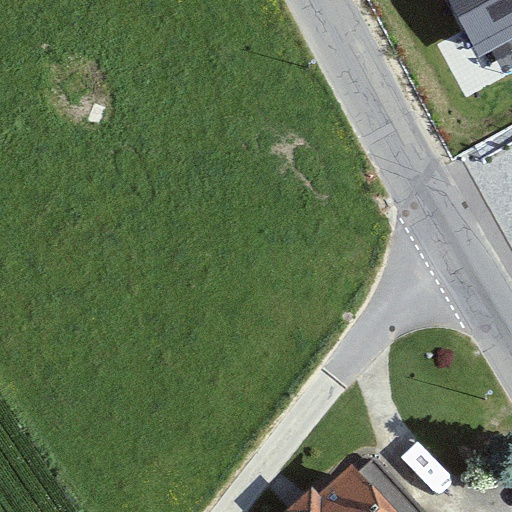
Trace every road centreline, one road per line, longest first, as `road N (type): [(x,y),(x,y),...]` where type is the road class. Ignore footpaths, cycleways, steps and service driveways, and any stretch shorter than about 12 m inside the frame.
road 1 (tertiary): [(322,0),(443,231),(511,341)]
road 2 (track): [(443,231),(223,511)]
